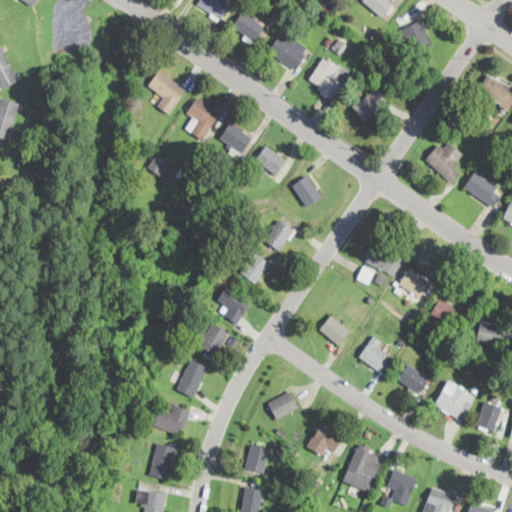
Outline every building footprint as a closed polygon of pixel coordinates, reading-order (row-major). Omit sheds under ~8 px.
[(221,18),(220,19),(217,22),(209,15),(211,12),(198,3),(200,0),(225,0),(231,4),(221,18)] [(383,14),(381,16),(363,0),(390,0),(393,2),(383,14)] [(330,7),(326,11),(321,7),(325,3),(330,7)] [(265,26),(252,44),(243,38),(245,34),(233,26),(243,11),(265,26)] [(430,42),(415,51),(403,29),(419,21),(430,42)] [(379,31),(374,39),(369,35),(375,28),(379,31)] [(306,55),(296,69),(269,51),(283,30),(308,47),(304,53),(306,55)] [(333,40),(330,45),(325,43),(329,37),(333,40)] [(348,45),(341,54),(332,48),(339,38),(348,45)] [(0,47),(2,46),(20,80),(3,89),(0,83),(0,47)] [(354,62),(350,68),(340,61),(344,55),(354,62)] [(325,57),(338,66),(340,64),(353,73),(335,100),(326,94),(318,89),(320,86),(310,79),(325,57)] [(186,89),(170,113),(159,105),(165,97),(149,86),(159,71),(186,89)] [(499,80),(509,86),(511,81),(511,105),(510,109),(501,105),(502,103),(480,91),(489,75),(499,80)] [(375,112),(364,121),(353,107),(379,87),(390,101),(375,112)] [(488,103),(485,108),(474,102),(479,95),(489,101),(488,103)] [(11,133),(9,139),(1,137),(0,140),(0,100),(1,97),(20,103),(11,133)] [(207,132),(203,139),(185,127),(193,116),(188,113),(198,97),(221,113),(207,132)] [(485,115),(481,121),(472,115),(476,109),(485,115)] [(232,124),(243,132),(245,129),(254,135),(238,158),(229,152),(231,149),(228,147),(230,143),(222,138),(232,124)] [(450,141),(463,154),(457,161),(459,162),(454,168),(460,173),(452,182),(446,177),(426,158),(440,143),(444,147),(450,141)] [(287,160),(276,174),(256,159),(267,145),(287,160)] [(141,153),(137,157),(133,153),(137,149),(141,153)] [(169,162),(162,174),(149,166),(157,154),(169,162)] [(193,162),(190,166),(185,163),(188,158),(193,162)] [(187,170),(181,178),(176,175),(182,167),(187,170)] [(497,200),(493,206),(465,187),(476,171),(498,186),(495,191),(500,195),(497,200)] [(322,195),(306,206),(293,186),(308,176),(322,195)] [(244,187),(241,192),(236,189),(239,184),(244,187)] [(186,197),(179,203),(174,198),(181,192),(186,197)] [(511,198),(502,217),(511,221),(511,198)] [(294,230),(281,250),(267,240),(280,220),(294,230)] [(374,244),(386,249),(388,245),(408,255),(405,261),(402,260),(396,274),(366,260),(374,244)] [(264,271),(255,282),(242,271),(256,253),(270,263),(264,271)] [(376,270),(369,283),(357,277),(360,273),(364,264),(376,270)] [(411,267),(421,275),(422,274),(425,276),(425,277),(437,286),(429,297),(423,293),(420,296),(418,295),(417,296),(415,295),(416,294),(415,293),(413,295),(410,293),(411,292),(409,290),(409,289),(406,287),(405,288),(403,287),(403,286),(399,283),(411,267)] [(228,272),(225,277),(219,274),(223,269),(228,272)] [(385,278),(382,284),(376,281),(379,275),(385,278)] [(243,317),(239,323),(226,314),(230,308),(218,300),(229,285),(250,300),(245,306),(249,309),(243,317)] [(403,291),(401,295),(395,291),(397,287),(403,291)] [(375,298),(371,303),(367,300),(370,295),(375,298)] [(462,312),(452,327),(432,313),(441,299),(462,312)] [(350,331),(339,345),(320,329),(332,315),(350,331)] [(156,325),(153,330),(142,325),(146,319),(156,325)] [(506,327),(501,345),(477,338),(482,321),(506,327)] [(219,350),(216,356),(200,346),(201,343),(214,323),(230,333),(219,350)] [(386,361),(380,370),(360,356),(374,336),(387,345),(383,351),(390,356),(386,361)] [(401,347),(399,351),(392,347),(395,343),(401,347)] [(184,361),(181,366),(174,362),(177,357),(184,361)] [(196,391),(194,396),(178,389),(192,360),(208,367),(196,391)] [(428,379),(417,395),(409,389),(410,387),(398,379),(408,363),(429,378),(428,379)] [(472,402),(463,420),(450,413),(449,414),(441,410),(442,408),(435,404),(448,381),(470,393),(467,399),(472,402)] [(299,407),(278,419),(269,403),(290,391),(299,407)] [(497,420),(494,429),(478,424),(485,402),(501,407),(497,420)] [(191,412),(185,427),(181,426),(178,433),(155,424),(161,408),(173,413),(176,406),(191,412)] [(344,435),(334,451),(327,447),(323,454),(309,446),(323,422),(344,435)] [(286,432),(282,436),(276,431),(279,426),(286,432)] [(172,464),(169,479),(151,474),(159,443),(176,447),(172,464)] [(382,464),(370,492),(343,480),(360,443),(370,448),(369,451),(380,456),(378,461),(382,464)] [(270,448),(267,464),(265,472),(242,467),(244,457),(249,458),(251,444),(270,448)] [(417,478),(407,502),(393,496),(396,489),(388,485),(395,469),(417,478)] [(320,480),(318,485),(312,482),(315,477),(320,480)] [(261,503),(260,511),(251,511),(242,511),(246,487),(263,490),(261,503)] [(450,511),(449,511),(430,511),(433,506),(427,503),(427,502),(433,487),(456,496),(450,511)] [(163,506),(162,511),(144,511),(146,503),(138,502),(140,490),(165,494),(163,506)] [(494,511),(469,511),(472,503),(495,511),(494,511)]
